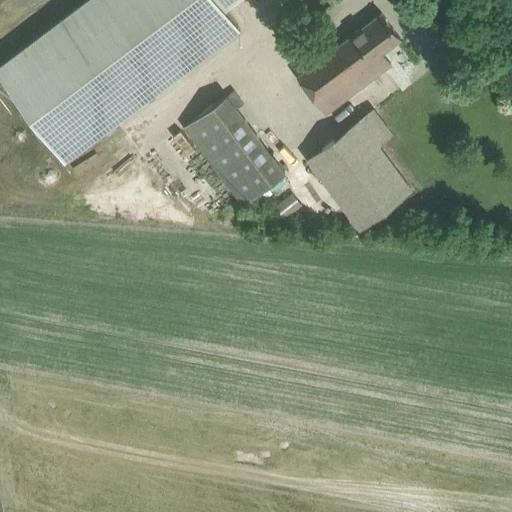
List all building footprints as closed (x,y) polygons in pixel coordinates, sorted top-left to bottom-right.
[(86,0),(0,65),(0,71),(63,155),(238,23),(225,6),(232,0),(86,0)] [(297,73),(326,111),(391,62),(382,50),(401,36),(381,10),(297,73)] [(184,124),(243,202),(285,170),(226,92),(184,124)] [(360,116),(306,156),(359,227),(413,187),(360,116)] [(276,204),(283,216),(302,204),(295,192),(276,204)]
